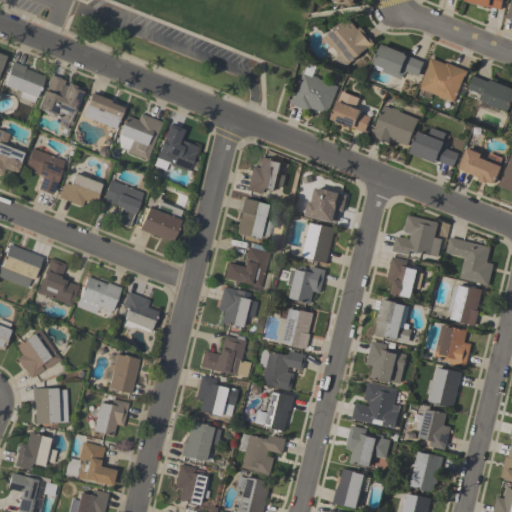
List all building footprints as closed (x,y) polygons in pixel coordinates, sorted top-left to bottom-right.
[(502,0),(500,9),(465,0),(502,0)] [(373,42),(348,64),(324,37),(346,17),(357,29),(359,26),(373,42)] [(374,63),(382,43),(406,52),(406,53),(408,54),(408,55),(424,61),(418,75),(406,70),(404,75),(403,74),(401,79),(379,70),(381,66),(374,63)] [(467,70),(465,75),(464,75),(453,101),(446,98),(445,100),(438,97),(439,95),(419,87),(420,85),(428,64),(427,64),(430,57),(446,64),(446,62),(467,70)] [(44,76),(36,98),(35,98),(33,102),(18,96),(21,91),(4,84),(7,77),(6,76),(12,61),(25,66),(25,68),(44,76)] [(327,114),(312,108),(311,112),(290,104),(292,98),(293,98),(303,72),(311,75),(311,74),(318,77),(318,78),(338,86),(327,114)] [(84,88),(70,123),(68,122),(66,128),(57,124),(59,119),(47,114),(46,111),(36,108),(50,74),(65,80),(63,83),(67,85),(68,82),(84,88)] [(511,87),(511,99),(508,110),(478,99),(480,93),(468,89),(473,75),(489,81),(490,79),(511,87)] [(371,117),(365,132),(347,125),(331,118),(343,90),(360,97),(356,107),(362,109),(361,113),(371,117)] [(82,115),(85,107),(84,107),(90,91),(111,99),(110,101),(123,107),(115,128),(82,115)] [(418,119),(408,146),(393,140),(391,144),(371,136),(383,105),(392,108),(392,107),(399,110),(399,111),(418,119)] [(161,122),(146,159),(126,152),(127,150),(119,147),(118,137),(126,115),(137,120),(140,113),(161,122)] [(153,165),(168,123),(183,129),(179,139),(198,146),(189,171),(166,162),(164,169),(153,165)] [(445,133),(442,140),(444,140),(444,142),(447,143),(445,148),(458,153),(453,166),(437,160),(436,163),(410,152),(418,130),(428,134),(431,127),(445,133)] [(23,152),(19,162),(20,162),(17,173),(4,168),(2,174),(0,173),(0,130),(9,133),(4,145),(23,152)] [(502,158),(499,164),(502,165),(495,183),(488,180),(487,183),(478,179),(480,176),(459,168),(467,147),(482,153),(481,154),(488,157),(489,153),(502,158)] [(51,194),(37,188),(41,175),(23,168),(31,148),(64,161),(51,194)] [(511,191),(497,185),(500,179),(501,179),(510,155),(511,155),(511,191)] [(246,190),(252,166),(259,167),(262,156),(282,161),(279,173),(286,175),(283,187),(276,185),(275,190),(263,187),(261,194),(246,190)] [(58,197),(63,182),(70,184),(74,172),(101,183),(94,204),(83,200),(81,206),(58,197)] [(142,193),(134,214),(133,214),(127,226),(115,221),(121,207),(102,199),(110,179),(142,193)] [(347,194),(343,211),(340,211),(337,222),(306,215),(310,200),(313,201),(316,187),(325,189),(325,188),(333,190),(333,191),(347,194)] [(267,204),(264,218),(272,220),(267,238),(259,236),(259,238),(236,232),(241,212),(239,212),(243,197),(259,201),(259,202),(267,204)] [(155,210),(158,201),(181,210),(178,219),(181,220),(172,242),(139,229),(148,207),(155,210)] [(396,235),(409,239),(411,234),(404,232),(408,215),(438,222),(434,237),(441,239),(437,257),(409,250),(408,255),(392,251),(396,235)] [(335,227),(327,262),(303,257),(306,244),(297,242),(300,231),(309,233),(312,221),(335,227)] [(487,286),(482,284),(483,284),(459,278),(464,257),(446,252),(450,237),(490,246),(486,262),(493,264),(487,286)] [(223,278),(227,262),(242,266),(247,247),(251,248),(252,243),(272,248),(271,252),(269,252),(260,287),(251,285),(251,284),(241,281),(241,282),(223,278)] [(41,257),(33,279),(30,278),(26,288),(0,278),(0,266),(4,256),(8,244),(41,257)] [(408,260),(406,265),(418,268),(417,272),(423,273),(419,289),(413,287),(411,297),(401,295),(391,293),(394,281),(386,280),(391,256),(408,260)] [(60,278),(66,280),(65,281),(78,286),(70,306),(36,292),(50,258),(65,264),(60,278)] [(325,269),(320,292),(313,291),(310,304),(303,302),(303,300),(290,298),(293,285),(287,284),(291,269),(297,270),(297,268),(309,271),(310,266),(325,269)] [(120,287),(111,310),(98,305),(95,314),(75,306),(87,276),(106,284),(107,282),(120,287)] [(450,319),(452,312),(448,311),(454,285),(458,287),(459,285),(470,287),(470,286),(482,289),(477,310),(478,310),(475,325),(450,319)] [(217,309),(222,286),(250,292),(248,300),(256,302),(253,317),(245,315),(242,327),(221,322),(224,310),(217,309)] [(149,332),(135,327),(130,328),(121,324),(126,312),(125,312),(127,308),(121,306),(127,291),(149,300),(146,307),(157,311),(149,332)] [(405,323),(409,324),(408,329),(411,330),(408,342),(374,334),(383,298),(397,302),(406,305),(409,306),(405,323)] [(313,312),(308,333),(310,334),(306,348),(282,342),(288,320),(279,318),(282,305),(299,310),(299,308),(313,312)] [(0,325),(10,330),(3,350),(0,348),(0,325)] [(465,367),(449,363),(449,362),(433,358),(441,325),(446,326),(446,325),(466,330),(463,342),(471,344),(465,367)] [(29,377),(16,358),(21,354),(15,345),(25,338),(26,338),(33,333),(39,329),(60,359),(45,369),(41,363),(40,364),(43,369),(34,376),(29,377)] [(200,367),(204,351),(219,354),(224,335),(245,340),(240,360),(249,362),(246,376),(237,374),(237,376),(200,367)] [(399,384),(369,376),(372,365),(365,364),(371,340),(387,344),(386,349),(406,354),(399,384)] [(302,370),(289,366),(287,372),(294,373),(290,390),(260,384),(264,367),(258,366),(262,349),(288,355),(289,350),(306,354),(302,370)] [(138,358),(130,393),(117,390),(117,389),(107,387),(111,371),(108,370),(110,363),(112,364),(115,353),(126,356),(126,355),(138,358)] [(429,401),(430,395),(426,394),(429,379),(434,381),(438,366),(461,372),(452,406),(429,401)] [(237,389),(230,417),(220,414),(219,416),(198,411),(201,400),(194,399),(200,375),(216,379),(214,384),(225,387),(226,386),(237,389)] [(394,429),(351,418),(354,403),(368,406),(370,401),(363,399),(367,383),(397,390),(393,404),(400,406),(394,429)] [(65,389),(66,422),(34,423),(33,403),(32,403),(31,388),(56,387),(57,390),(65,389)] [(254,423),(256,411),(265,413),(271,390),(294,395),(291,410),(289,410),(284,430),(254,423)] [(99,402),(111,404),(112,399),(128,403),(122,426),(115,424),(113,435),(92,430),(94,425),(86,423),(90,407),(98,408),(99,402)] [(430,440),(419,437),(420,430),(416,429),(420,414),(424,415),(426,408),(446,412),(443,425),(450,427),(445,450),(429,446),(430,440)] [(216,445),(208,443),(204,461),(180,455),(183,441),(185,441),(190,421),(213,426),(213,428),(220,429),(216,445)] [(385,458),(373,455),(370,466),(349,461),(352,450),(345,448),(350,425),(367,429),(365,434),(375,436),(376,434),(383,435),(382,438),(390,440),(385,458)] [(49,438),(47,448),(55,450),(52,463),(44,461),(43,466),(32,463),(32,464),(30,463),(29,469),(13,465),(19,442),(26,444),(29,432),(41,435),(41,436),(49,438)] [(268,450),(267,455),(274,457),(270,475),(240,468),(248,434),(268,439),(269,434),(286,438),(282,454),(268,450)] [(111,485),(93,481),(85,479),(85,480),(75,477),(63,474),(67,457),(78,460),(82,441),(104,446),(99,466),(115,470),(111,485)] [(511,481),(505,480),(505,478),(500,477),(505,456),(508,457),(511,443),(511,481)] [(434,492),(410,486),(412,476),(407,475),(410,464),(415,465),(418,451),(443,456),(434,492)] [(194,467),(193,473),(205,476),(198,505),(178,500),(181,488),(173,487),(179,464),(194,467)] [(365,474),(357,508),(345,505),(345,506),(332,503),(336,488),(338,488),(343,468),(354,471),(365,474)] [(20,511),(17,511),(22,492),(6,488),(10,472),(23,475),(23,476),(55,484),(52,496),(43,494),(38,511),(20,511)] [(270,481),(262,511),(243,511),(239,511),(243,492),(239,491),(240,487),(236,486),(238,476),(247,478),(247,476),(255,478),(255,477),(270,481)] [(511,488),(511,511),(492,511),(496,497),(503,498),(506,487),(511,488)] [(108,493),(103,511),(68,511),(71,499),(77,500),(79,492),(91,495),(92,489),(108,493)] [(430,498),(426,511),(399,511),(402,498),(407,499),(408,493),(430,498)]
